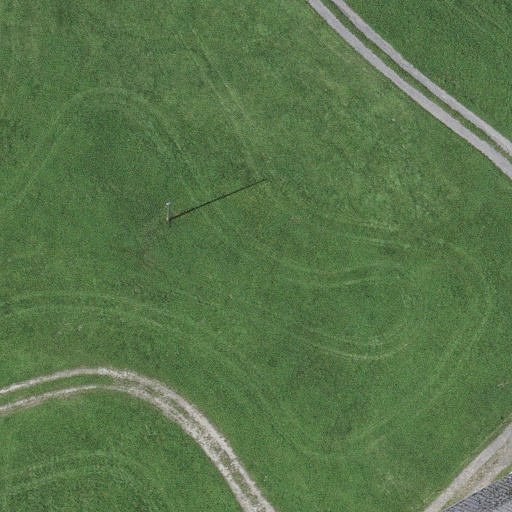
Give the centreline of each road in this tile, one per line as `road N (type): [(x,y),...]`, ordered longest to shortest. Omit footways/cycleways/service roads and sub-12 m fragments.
road 1 (track): [(331,0),(511,156),(511,443),(436,511)]
road 2 (track): [(256,511),(154,362),(0,389)]
